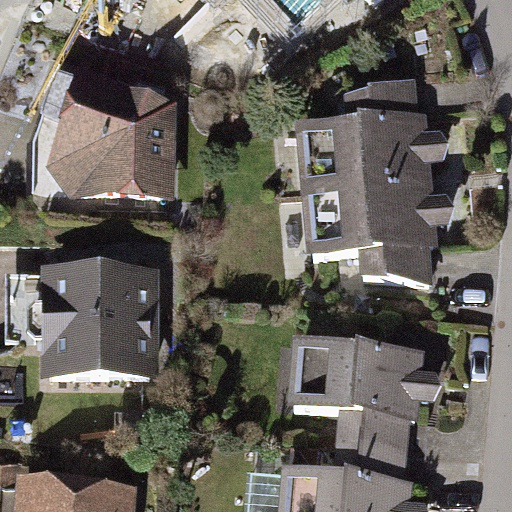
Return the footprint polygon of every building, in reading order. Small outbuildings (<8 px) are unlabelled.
[(250,0),(260,10),(270,0),(271,0),(304,33),(338,0),(250,0)] [(167,114),(61,82),(44,138),(43,196),(165,200),(167,114)] [(308,198),(428,188),(427,166),(438,165),(436,143),(424,143),(423,122),(414,122),(412,86),(348,103),(350,128),(303,132),(308,198)] [(363,259),(363,284),(429,290),(425,253),(433,252),(432,230),(444,229),(442,207),(430,208),(428,188),(308,198),(314,264),(363,259)] [(150,281),(19,280),(19,344),(51,344),(51,381),(150,381),(150,281)] [(343,420),(340,450),(404,456),(406,424),(413,425),(416,402),(429,404),(431,382),(419,381),(421,360),(301,349),(295,416),(343,420)] [(291,478),(287,511),(418,511),(419,511),(408,511),(410,489),(400,488),(404,456),(340,450),(337,483),(291,478)] [(26,492),(24,511),(124,511),(126,500),(26,492)]
